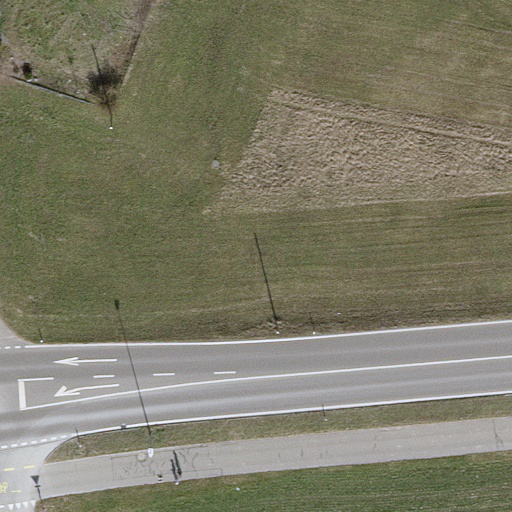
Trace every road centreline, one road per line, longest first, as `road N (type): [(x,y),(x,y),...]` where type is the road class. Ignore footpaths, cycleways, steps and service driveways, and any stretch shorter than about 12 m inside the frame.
road 1 (secondary): [(120,386),(511,356)]
road 2 (secondary): [(120,386),(0,399)]
